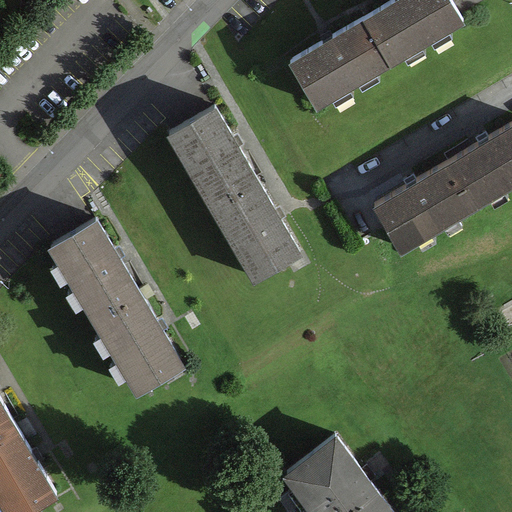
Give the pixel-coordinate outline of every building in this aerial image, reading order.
[(387,0),(292,56),(319,101),(467,14),(458,0),(387,0)] [(169,127),(255,274),(302,247),(216,100),(169,127)] [(511,117),(373,200),(400,245),(511,178),(511,117)] [(52,243),(138,386),(184,359),(97,215),(52,243)] [(0,392),(0,496),(9,511),(23,511),(60,490),(0,392)] [(319,511),(407,511),(339,423),(284,465),(319,511)]
